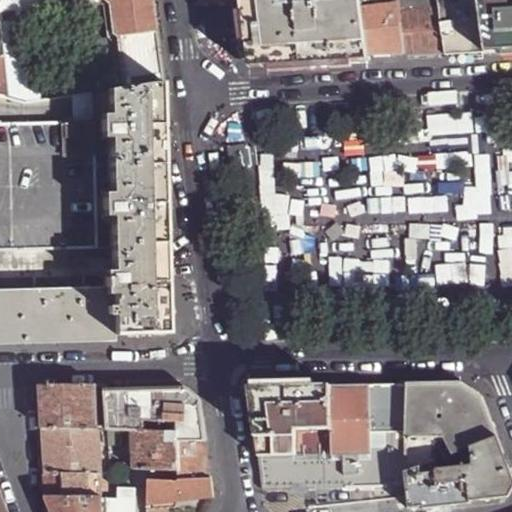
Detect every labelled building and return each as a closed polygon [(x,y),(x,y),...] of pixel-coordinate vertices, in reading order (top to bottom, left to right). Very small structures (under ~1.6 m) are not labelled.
[(0,0),(0,26),(4,57),(6,77),(15,76),(24,82),(29,74),(20,68),(15,30),(38,0),(0,0)] [(109,0),(114,36),(111,41),(117,88),(161,81),(150,0),(109,0)] [(368,62),(367,56),(360,2),(359,0),(241,0),(247,53),(248,71),(314,66),(368,62)] [(385,56),(404,55),(396,0),(359,0),(360,2),(367,56),(385,56)] [(396,0),(404,55),(423,54),(443,53),(444,54),(436,0),(396,0)] [(485,55),(477,0),(436,0),(444,54),(443,53),(444,57),(464,56),(485,55)] [(511,0),(477,0),(485,55),(501,54),(511,53),(511,0)] [(26,101),(40,99),(37,80),(29,74),(24,82),(15,76),(6,77),(8,97),(26,101)] [(162,126),(161,81),(117,88),(107,89),(108,118),(105,119),(105,121),(106,143),(108,143),(110,192),(107,192),(107,195),(164,187),(162,126)] [(0,344),(79,342),(113,341),(113,335),(112,287),(109,287),(109,275),(112,274),(111,248),(110,215),(108,214),(107,195),(107,192),(110,192),(108,143),(106,143),(105,121),(105,119),(108,118),(107,89),(40,99),(26,101),(8,97),(0,94),(0,344)] [(164,195),(164,187),(107,195),(108,214),(110,215),(111,248),(112,274),(109,275),(109,287),(112,287),(113,335),(168,333),(168,330),(167,288),(166,267),(164,195)] [(168,330),(184,329),(182,288),(167,288),(168,330)] [(407,384),(405,472),(437,461),(441,459),(440,450),(435,450),(434,438),(444,438),(452,454),(471,447),(498,437),(483,397),(462,383),(424,384),(407,384)] [(405,472),(407,384),(394,384),(368,385),(370,455),(371,487),(407,486),(405,472)] [(332,454),(330,385),(302,386),(250,387),(255,431),(258,457),(332,454)] [(332,454),(333,487),(371,487),(370,455),(368,385),(352,385),(330,385),(332,454)] [(42,418),(43,430),(98,431),(98,430),(96,386),(41,386),(42,418)] [(136,391),(106,392),(105,392),(108,426),(109,431),(115,432),(133,432),(134,431),(144,431),(144,430),(145,422),(177,422),(177,431),(177,441),(205,440),(203,427),(201,406),(182,390),(136,391)] [(98,431),(43,430),(44,459),(45,475),(100,476),(98,431)] [(134,470),(177,471),(177,441),(177,431),(144,430),(144,431),(134,431),(133,432),(134,470)] [(437,461),(405,472),(407,486),(409,508),(457,503),(500,498),(511,479),(511,474),(498,437),(471,447),(473,465),(438,469),(437,461)] [(205,441),(205,440),(177,441),(177,471),(177,477),(206,478),(205,457),(205,441)] [(258,457),(261,489),(333,487),(332,454),(258,457)] [(102,500),(100,476),(45,475),(45,484),(46,499),(102,500)] [(213,498),(210,478),(206,478),(177,477),(176,477),(176,481),(147,480),(146,505),(152,505),(183,501),(213,498)] [(115,500),(102,500),(102,511),(134,511),(135,489),(116,489),(115,500)] [(102,511),(102,500),(46,499),(46,500),(50,511),(102,511)]
